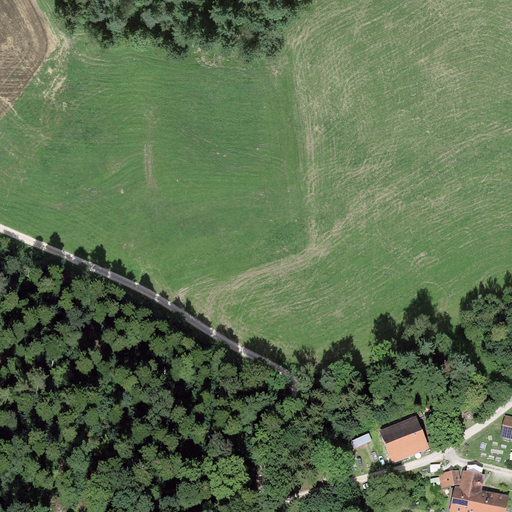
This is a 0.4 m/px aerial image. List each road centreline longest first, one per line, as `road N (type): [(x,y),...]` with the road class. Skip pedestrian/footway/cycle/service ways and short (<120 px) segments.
road 1 (track): [(258,494),(288,415),(289,382),(126,283),(0,229)]
road 2 (track): [(288,0),(209,45),(158,31),(75,30),(48,0)]
road 3 (track): [(440,454),(281,502),(258,494)]
road 4 (track): [(258,494),(167,491),(90,511)]
